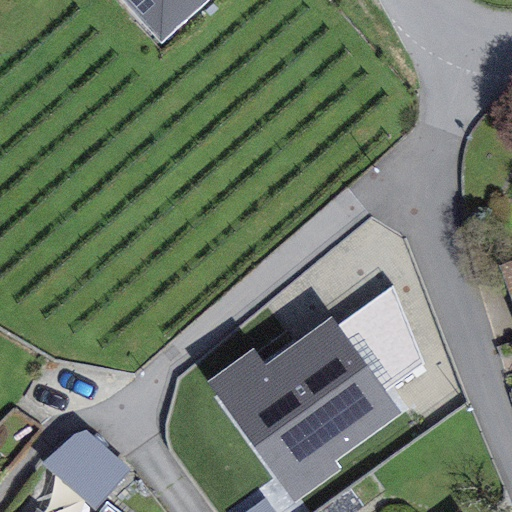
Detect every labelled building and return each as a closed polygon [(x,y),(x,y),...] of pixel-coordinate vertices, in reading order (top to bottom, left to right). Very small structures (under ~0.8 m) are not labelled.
[(116,0),(161,48),(212,0),(116,0)] [(511,264),(498,269),(511,305),(511,264)] [(392,291),(337,332),(382,393),(418,364),(392,291)] [(253,352),(206,385),(293,507),(339,474),(333,465),(400,418),(382,393),(337,332),(330,322),(265,368),(253,352)] [(71,439),(42,468),(93,511),(96,511),(128,474),(85,433),(71,439)]
